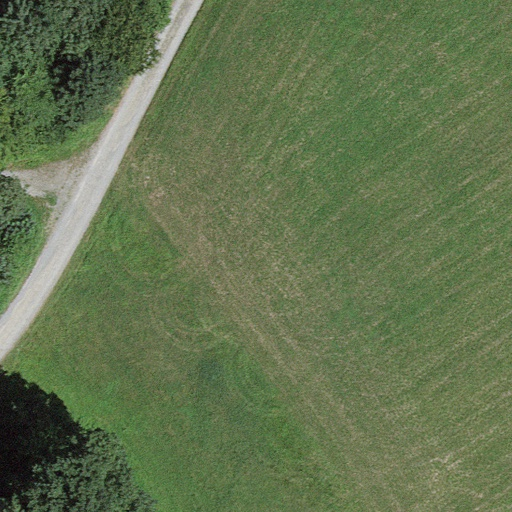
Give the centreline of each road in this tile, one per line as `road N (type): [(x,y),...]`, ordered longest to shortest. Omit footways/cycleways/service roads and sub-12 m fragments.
road 1 (residential): [(87,192),(179,0)]
road 2 (track): [(87,192),(0,339)]
